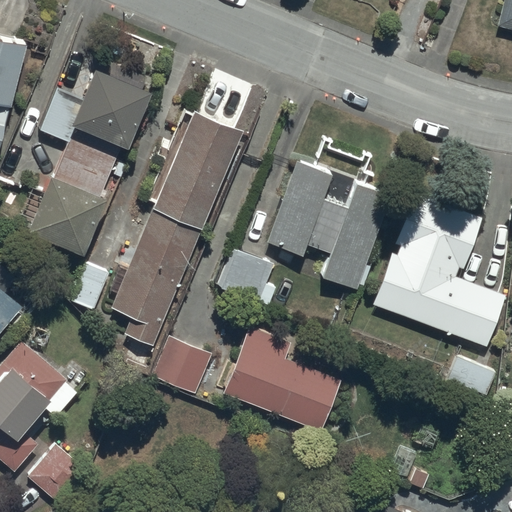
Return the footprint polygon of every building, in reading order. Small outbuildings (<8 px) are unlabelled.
[(511,0),(501,0),(495,26),(511,30),(511,0)] [(0,135),(5,115),(2,115),(22,39),(0,33),(0,135)] [(79,98),(55,89),(38,133),(66,143),(52,181),(47,179),(40,198),(25,193),(17,215),(30,220),(23,240),(80,261),(102,202),(98,201),(116,152),(123,154),(145,95),(140,93),(146,79),(103,63),(98,78),(88,75),(79,98)] [(152,344),(240,130),(193,110),(110,309),(129,316),(123,332),(152,344)] [(330,171),(295,158),(265,241),(301,254),(306,242),(327,250),(318,275),(352,287),(388,191),(356,179),(346,206),(321,197),(330,171)] [(413,194),(371,306),(484,347),(502,298),(458,281),(481,219),(413,194)] [(230,244),(216,282),(269,302),(276,284),(266,280),(273,260),(230,244)] [(107,273),(85,263),(69,302),(92,311),(107,273)] [(0,268),(0,331),(21,309),(4,294),(15,282),(0,268)] [(247,328),(220,395),(318,434),(339,383),(282,360),(288,345),(247,328)] [(210,354),(167,336),(150,377),(192,395),(210,354)] [(76,391),(19,342),(0,364),(0,463),(12,473),(35,446),(22,435),(44,410),(53,418),(76,391)] [(455,357),(445,380),(484,396),(494,373),(455,357)] [(55,446),(26,477),(56,506),(86,475),(55,446)] [(398,511),(377,502),(372,511),(398,511)]
